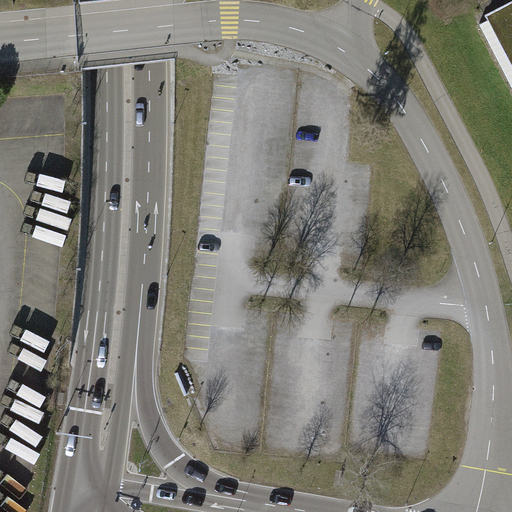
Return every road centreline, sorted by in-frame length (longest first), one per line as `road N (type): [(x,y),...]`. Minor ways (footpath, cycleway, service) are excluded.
road 1 (unclassified): [(476,511),(494,395),(492,340),(474,261),(399,102),(339,48)]
road 2 (secondary): [(105,0),(101,273),(72,486)]
road 3 (secondary): [(137,345),(149,183),(146,0)]
road 4 (unclassified): [(339,48),(250,21),(0,43)]
road 5 (secondary): [(245,501),(204,483),(167,453),(149,416),(137,345)]
road 6 (secondary): [(109,488),(137,345)]
road 7 (secondary): [(245,501),(109,488)]
